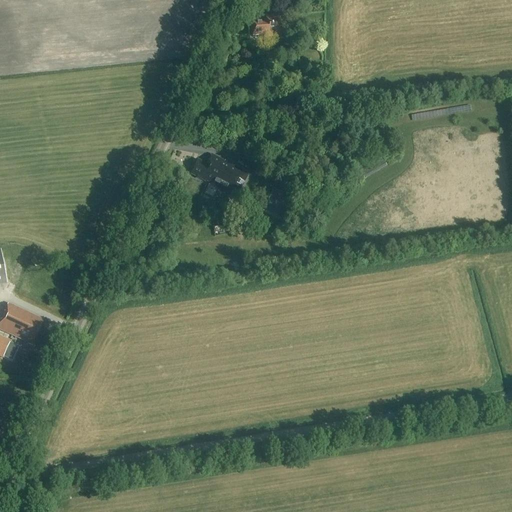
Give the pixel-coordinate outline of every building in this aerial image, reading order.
[(305,9),(304,0),(289,0),(290,10),(305,9)] [(265,14),(265,22),(252,22),(253,36),(265,35),(265,37),(284,37),(283,14),(265,14)] [(206,164),(197,160),(190,174),(236,197),(248,173),(211,155),(206,164)] [(246,199),(258,205),(268,188),(256,181),(246,199)] [(240,234),(234,228),(229,232),(235,238),(240,234)] [(0,321),(0,330),(11,335),(32,345),(44,320),(8,304),(0,321)] [(0,358),(12,363),(20,345),(0,336),(0,358)]
